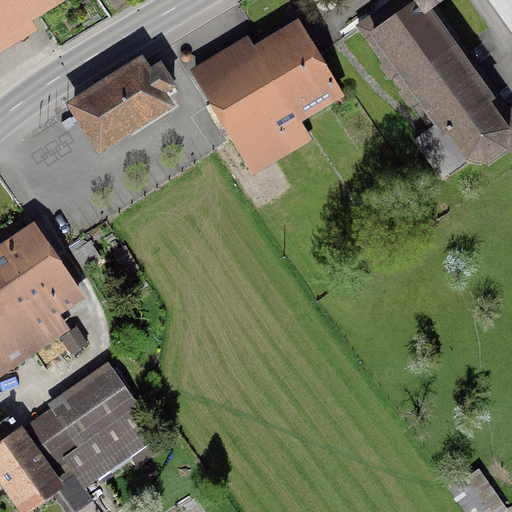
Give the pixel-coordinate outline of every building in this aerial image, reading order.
[(0,0),(0,27),(44,0),(0,0)] [(504,150),(506,132),(511,127),(511,108),(507,112),(432,8),(443,0),(394,0),(356,28),(382,64),(379,67),(388,80),(391,77),(401,91),(398,94),(407,106),(410,104),(429,130),(414,141),(440,179),(466,160),(484,164),(504,150)] [(331,82),(301,30),(201,90),(242,160),(299,125),(289,108),(331,82)] [(145,74),(138,63),(71,105),(98,148),(165,106),(158,96),(172,87),(158,66),(145,74)] [(71,116),(63,122),(67,129),(75,123),(71,116)] [(71,292),(31,232),(0,253),(0,324),(19,311),(27,322),(71,292)] [(78,484),(151,433),(108,370),(34,421),(78,484)] [(0,471),(23,505),(52,484),(55,489),(54,490),(70,511),(89,499),(78,484),(34,421),(16,433),(6,419),(0,422),(0,471)] [(484,511),(464,481),(451,490),(465,511),(484,511)]
